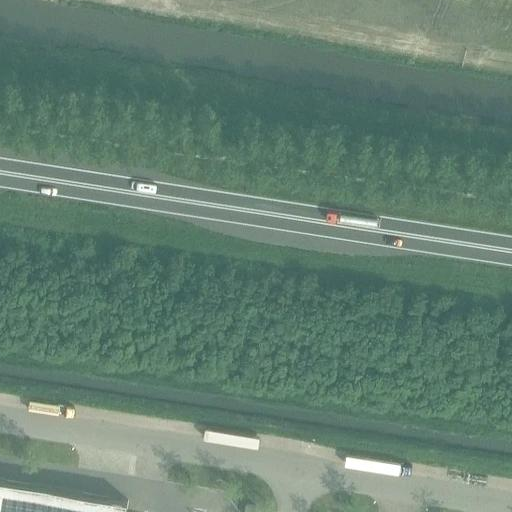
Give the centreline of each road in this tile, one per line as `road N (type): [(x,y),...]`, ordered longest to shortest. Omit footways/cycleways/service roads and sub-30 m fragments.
road 1 (trunk): [(511,252),(0,175)]
road 2 (unclassified): [(302,471),(0,421)]
road 3 (unclassified): [(511,505),(302,471)]
